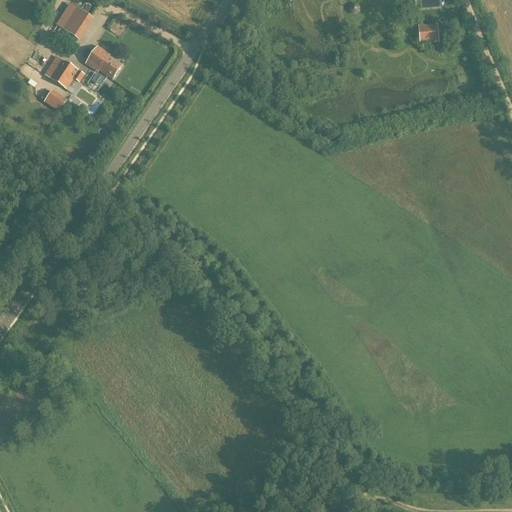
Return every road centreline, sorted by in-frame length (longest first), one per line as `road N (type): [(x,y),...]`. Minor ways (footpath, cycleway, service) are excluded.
road 1 (track): [(361,502),(297,390),(199,266),(106,200)]
road 2 (secondary): [(0,327),(228,0)]
road 3 (track): [(464,0),(511,113)]
